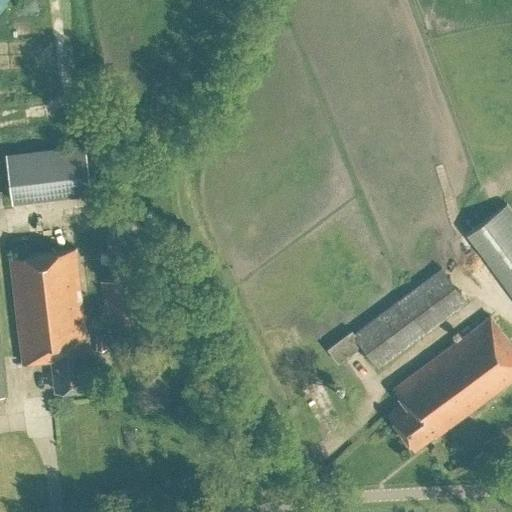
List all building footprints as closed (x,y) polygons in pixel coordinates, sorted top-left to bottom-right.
[(6,152),(12,200),(92,189),(86,142),(6,152)] [(511,290),(511,207),(508,202),(468,231),(511,290)] [(55,387),(90,383),(85,343),(88,343),(76,246),(9,255),(23,361),(51,358),(55,387)] [(338,361),(362,343),(378,365),(466,299),(442,266),(354,331),(352,328),(327,346),(338,361)] [(136,274),(102,279),(110,331),(144,325),(136,274)] [(402,400),(388,410),(415,446),(434,432),(435,433),(511,375),(511,341),(491,314),(393,387),(402,400)] [(95,333),(97,347),(108,346),(106,332),(95,333)] [(248,397),(245,392),(240,395),(243,400),(248,397)] [(480,468),(489,461),(481,452),(473,459),(480,468)]
